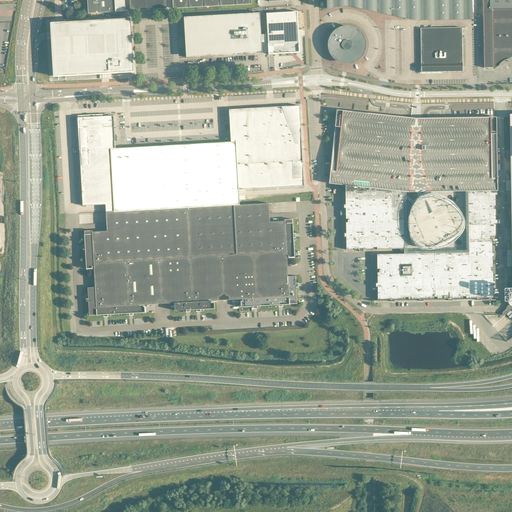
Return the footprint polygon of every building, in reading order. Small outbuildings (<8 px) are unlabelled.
[(87,0),(88,13),(93,13),(115,12),(125,11),(124,0),(87,0)] [(129,0),(130,11),(167,9),(166,0),(129,0)] [(172,0),(173,9),(189,8),(188,0),(172,0)] [(346,5),(346,0),(326,0),(327,8),(329,8),(330,7),(332,7),(334,6),(336,6),(337,5),(339,5),(341,5),(343,5),(344,5),(346,5)] [(383,12),(382,0),(362,0),(363,8),(383,12)] [(399,15),(398,0),(382,0),(383,12),(399,15)] [(398,0),(399,15),(410,18),(414,19),(417,19),(420,19),(419,0),(398,0)] [(419,0),(420,19),(472,18),(471,0),(419,0)] [(500,60),(500,57),(507,57),(507,55),(508,55),(510,55),(511,54),(511,53),(511,5),(483,6),(484,68),(493,68),(493,65),(494,65),(495,64),(496,64),(497,63),(498,62),(499,61),(500,60)] [(266,13),(269,54),(299,52),(297,12),(266,13)] [(260,13),(184,17),(185,30),(187,30),(188,55),(186,55),(186,57),(202,56),(202,54),(211,54),(211,56),(247,54),(247,52),(254,51),(254,53),(262,53),(261,34),(260,13)] [(134,72),(133,52),(132,42),(132,38),(131,31),(131,26),(131,20),(131,18),(91,20),(84,21),(51,23),(52,32),(52,39),(52,43),(53,59),(54,76),(64,76),(105,73),(111,73),(133,72),(134,72)] [(462,71),(462,27),(420,28),(421,50),(421,59),(421,69),(421,72),(462,71)] [(359,34),(358,33),(357,32),(356,31),(355,31),(354,30),(353,30),(352,29),(351,29),(350,29),(349,28),(348,28),(347,28),(346,28),(344,28),(343,29),(342,29),(341,29),(340,30),(339,30),(338,31),(337,31),(336,32),(335,33),(334,33),(335,34),(332,39),(331,38),(331,39),(331,40),(331,41),(330,42),(330,43),(330,44),(330,45),(330,46),(330,48),(331,49),(331,50),(331,51),(332,52),(332,53),(333,54),(333,55),(334,56),(335,56),(336,57),(337,58),(338,59),(339,60),(341,60),(342,61),(343,61),(344,61),(345,61),(346,61),(347,61),(348,61),(349,61),(351,61),(352,61),(353,60),(354,60),(354,59),(356,57),(357,58),(360,55),(359,54),(361,51),(362,51),(362,50),(363,49),(363,48),(363,47),(363,46),(363,45),(363,44),(363,43),(363,41),(363,40),(362,39),(362,38),(361,37),(361,36),(360,35),(360,34),(359,34)] [(254,108),(229,109),(231,142),(236,142),(239,189),(258,188),(304,186),(304,179),(303,163),(302,143),(300,120),(299,105),(296,106),(292,106),(287,106),(281,106),(277,107),(254,108)] [(335,137),(330,183),(345,184),(345,191),(404,190),(404,182),(407,182),(413,128),(410,128),(410,124),(403,123),(397,122),(397,121),(398,118),(398,117),(402,117),(365,113),(365,114),(363,113),(337,111),(335,137)] [(80,115),(78,115),(78,130),(81,130),(89,130),(89,150),(100,149),(99,136),(106,135),(106,129),(114,128),(114,116),(103,116),(103,114),(80,115)] [(420,152),(420,155),(422,162),(424,169),(426,176),(430,182),(468,181),(467,179),(475,179),(495,178),(497,178),(495,126),(467,118),(467,117),(431,118),(435,118),(435,123),(435,124),(422,124),(422,129),(419,129),(419,146),(423,146),(422,150),(420,152)] [(89,150),(80,150),(80,153),(81,184),(82,184),(82,187),(83,206),(106,204),(106,210),(106,212),(114,211),(115,211),(115,210),(114,204),(111,148),(116,148),(114,128),(106,129),(106,135),(99,136),(100,149),(89,150)] [(81,130),(78,130),(79,143),(80,150),(89,150),(89,130),(81,130)] [(231,142),(201,143),(204,194),(204,199),(204,207),(240,205),(239,196),(239,189),(236,142),(231,142)] [(186,208),(187,208),(204,207),(204,199),(204,194),(201,143),(183,144),(169,145),(172,201),(173,208),(186,208)] [(173,208),(172,201),(169,145),(154,146),(157,209),(173,208)] [(154,146),(138,147),(141,203),(141,210),(157,209),(154,146)] [(141,210),(141,203),(138,147),(116,148),(111,148),(114,204),(115,210),(115,211),(141,210)] [(495,191),(495,178),(475,179),(467,179),(468,181),(468,237),(491,236),(496,236),(496,224),(498,224),(498,220),(496,220),(496,209),(494,209),(494,206),(495,206),(495,195),(497,195),(497,191),(495,191)] [(345,204),(344,204),(344,208),(346,208),(346,219),(348,219),(348,221),(404,220),(404,190),(345,191),(345,204)] [(433,197),(428,196),(425,197),(422,198),(419,201),(417,203),(416,206),(413,212),(412,218),(411,224),(411,226),(410,229),(416,231),(416,235),(417,238),(419,240),(422,242),(424,243),(427,243),(433,243),(439,241),(444,239),(449,236),(453,232),(455,230),(457,228),(458,226),(458,223),(458,220),(456,218),(454,215),(455,213),(456,209),(453,208),(451,206),(447,203),(443,200),(438,198),(433,197)] [(204,207),(187,208),(191,276),(225,274),(266,272),(281,271),(288,271),(287,266),(287,256),(288,256),(288,258),(294,258),(294,256),(293,240),(294,240),(295,240),(295,238),(296,238),(296,237),(295,237),(295,234),(293,234),(292,219),(284,220),(284,221),(270,222),(270,219),(269,203),(240,205),(204,207)] [(84,249),(83,249),(83,250),(84,249),(84,252),(85,252),(86,252),(86,257),(87,267),(87,269),(93,269),(93,267),(94,267),(95,275),(95,281),(109,280),(116,279),(131,279),(156,277),(191,276),(187,208),(186,208),(173,208),(157,209),(141,210),(115,211),(114,211),(114,212),(111,212),(106,212),(107,229),(107,231),(92,232),(92,230),(85,231),(85,235),(85,245),(83,246),(84,249)] [(346,233),(344,233),(344,237),(346,237),(346,250),(359,249),(359,251),(363,251),(363,249),(374,249),(374,247),(377,247),(377,249),(404,249),(404,220),(348,221),(348,222),(346,222),(346,233)] [(491,240),(491,236),(468,237),(469,253),(457,253),(457,298),(463,298),(463,296),(466,296),(466,298),(477,298),(477,300),(481,300),(481,298),(493,298),(493,285),(495,285),(495,281),(493,281),(493,270),(491,270),(491,267),(493,267),(493,256),(495,256),(494,252),(493,252),(492,240),(491,240)] [(457,298),(457,253),(424,253),(422,255),(419,255),(417,253),(405,254),(377,254),(377,269),(379,269),(379,272),(377,272),(377,283),(376,283),(376,287),(377,287),(378,300),(390,299),(390,301),(394,301),(394,299),(405,299),(405,297),(408,297),(408,299),(419,299),(419,301),(423,301),(423,299),(434,299),(434,297),(437,297),(437,299),(448,298),(448,300),(452,300),(452,298),(457,298)] [(281,271),(266,272),(267,289),(268,305),(276,305),(276,307),(279,306),(279,307),(279,306),(283,306),(282,305),(282,304),(282,288),(281,271)] [(288,271),(281,271),(282,288),(282,304),(290,304),(297,303),(296,290),(298,290),(298,287),(298,283),(296,283),(295,276),(288,276),(288,275),(288,271)] [(266,272),(225,274),(226,300),(232,300),(242,299),(242,301),(240,301),(241,307),(243,306),(253,306),(253,308),(257,308),(260,308),(260,306),(268,305),(267,289),(266,272)] [(191,276),(156,277),(156,280),(158,304),(169,303),(175,303),(175,310),(183,310),(183,312),(186,312),(190,311),(190,310),(190,309),(193,309),(197,309),(197,311),(200,311),(201,311),(203,311),(203,309),(211,308),(215,308),(214,302),(211,302),(211,301),(217,300),(226,300),(225,274),(191,276)] [(156,277),(131,279),(133,313),(144,312),(146,312),(146,306),(143,306),(143,305),(155,304),(158,304),(156,280),(156,277)] [(116,279),(109,280),(110,314),(118,314),(116,279)] [(131,279),(116,279),(118,314),(126,313),(127,315),(129,315),(130,315),(129,315),(133,315),(133,313),(131,279)] [(86,299),(87,301),(89,301),(89,315),(96,315),(104,314),(104,315),(104,316),(108,316),(108,317),(108,316),(110,316),(110,314),(109,280),(95,281),(95,286),(95,287),(88,288),(88,295),(86,295),(86,299)] [(502,315),(505,315),(511,308),(511,297),(510,298),(509,299),(508,300),(508,301),(508,302),(508,303),(509,304),(505,310),(502,312),(502,315)]
